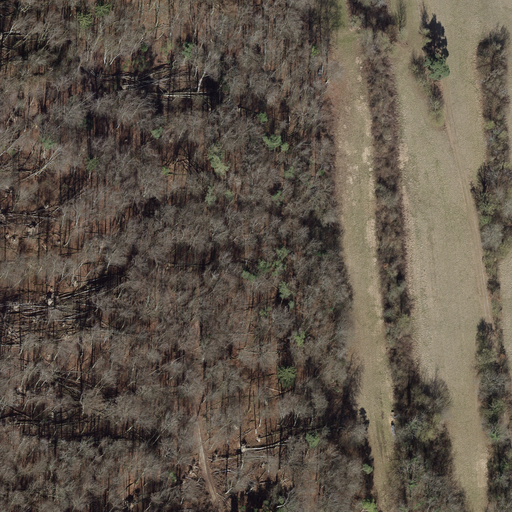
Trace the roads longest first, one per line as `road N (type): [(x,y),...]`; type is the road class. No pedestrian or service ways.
road 1 (track): [(221,511),(122,155),(61,0)]
road 2 (track): [(511,456),(491,315)]
